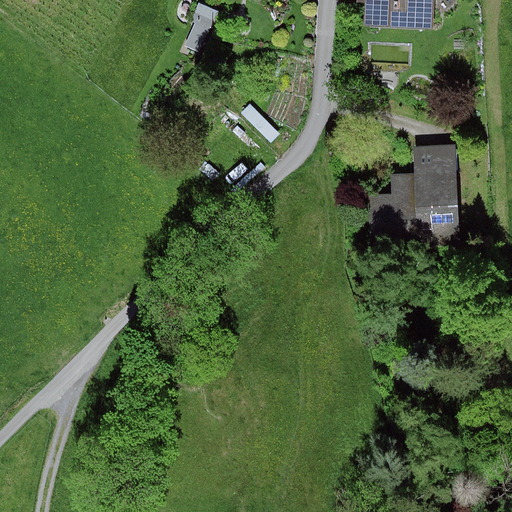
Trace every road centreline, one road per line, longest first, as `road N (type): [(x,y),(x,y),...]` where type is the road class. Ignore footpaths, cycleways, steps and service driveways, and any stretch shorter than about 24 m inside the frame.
road 1 (residential): [(330,0),(320,102),(300,151),(70,370)]
road 2 (track): [(70,370),(42,511)]
